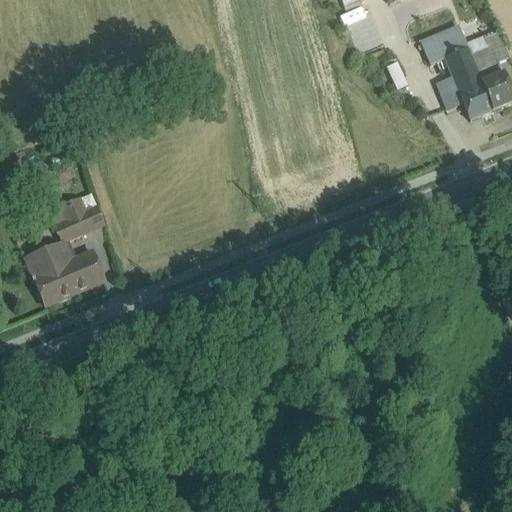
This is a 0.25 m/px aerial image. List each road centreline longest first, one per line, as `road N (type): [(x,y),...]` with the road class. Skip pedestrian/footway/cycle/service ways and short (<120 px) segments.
road 1 (secondary): [(0,375),(511,170)]
road 2 (track): [(467,189),(511,319)]
